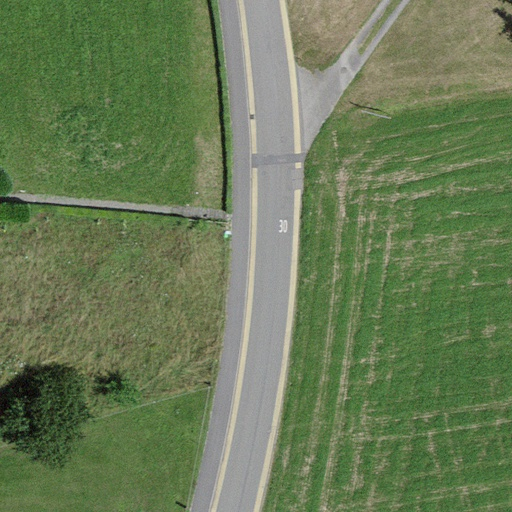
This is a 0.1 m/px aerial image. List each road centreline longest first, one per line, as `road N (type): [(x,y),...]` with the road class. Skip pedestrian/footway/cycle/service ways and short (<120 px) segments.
road 1 (residential): [(260,0),(276,157),(270,297),(253,432),(233,511)]
road 2 (track): [(276,157),(403,0)]
